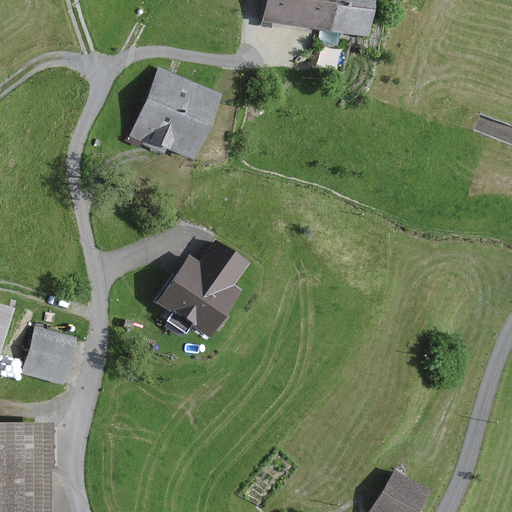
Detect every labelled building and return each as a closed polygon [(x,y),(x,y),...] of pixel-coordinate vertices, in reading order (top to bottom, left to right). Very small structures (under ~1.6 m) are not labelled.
[(265,0),(263,21),(369,34),(373,0),(265,0)] [(225,93),(158,65),(126,138),(164,155),(168,147),(197,160),(225,93)] [(199,263),(189,256),(157,302),(210,340),(244,291),(235,286),(249,266),(214,241),(199,263)] [(0,358),(15,310),(0,305),(0,358)] [(77,339),(36,328),(24,374),(64,385),(77,339)] [(50,511),(50,426),(0,425),(0,511),(50,511)] [(419,511),(432,490),(396,469),(370,511),(419,511)]
